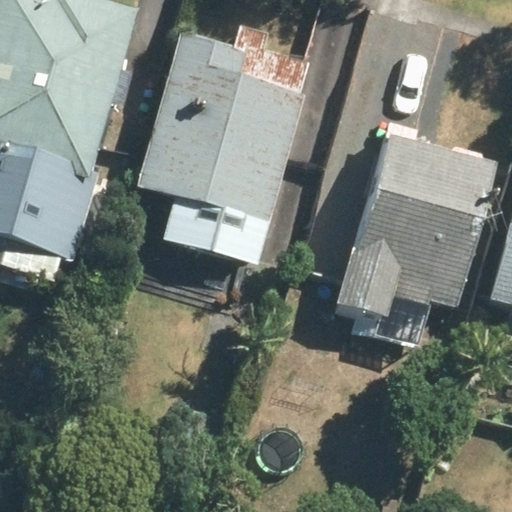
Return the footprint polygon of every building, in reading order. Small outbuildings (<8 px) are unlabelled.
[(1,0),(0,4),(0,245),(65,265),(135,13),(87,0),(57,0),(56,3),(46,0),(1,0)] [(188,15),(140,191),(267,226),(311,68),(262,55),(267,38),(188,15)] [(495,175),(385,145),(362,229),(321,218),(308,260),(347,271),(337,308),(377,319),(372,338),(421,351),(428,323),(452,330),(495,175)] [(511,234),(493,304),(511,309),(511,313),(502,350),(511,352),(511,234)] [(246,429),(193,415),(176,477),(229,491),(246,429)] [(45,511),(48,496),(0,486),(0,511),(45,511)]
